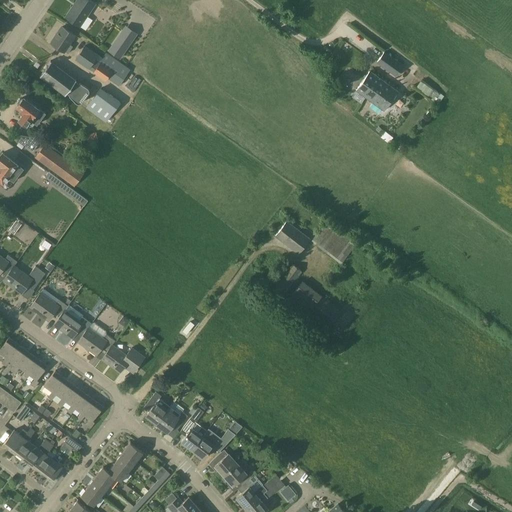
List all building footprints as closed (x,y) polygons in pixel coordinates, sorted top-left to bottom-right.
[(90,0),(77,0),(66,17),(80,26),(95,4),(90,0)] [(68,53),(73,46),(69,44),(75,35),(62,26),(51,43),(64,51),(64,50),(68,53)] [(120,33),(108,50),(120,59),(132,41),(120,33)] [(108,77),(119,85),(130,70),(106,53),(102,59),(85,46),(77,58),(106,80),(108,77)] [(376,63),(386,70),(394,58),(384,51),(376,63)] [(394,58),(386,70),(395,76),(403,65),(394,58)] [(78,85),(74,82),(76,80),(51,62),(41,76),(66,94),(67,92),(71,95),(70,97),(78,104),(79,104),(80,104),(89,91),(89,90),(89,89),(80,84),(78,85)] [(356,90),(366,97),(379,79),(369,71),(356,90)] [(398,92),(379,79),(366,97),(373,102),(369,107),(378,114),(382,108),(384,110),(398,92)] [(415,87),(438,104),(444,96),(421,80),(415,87)] [(106,123),(121,102),(101,88),(86,108),(106,123)] [(46,113),(39,108),(24,97),(17,106),(21,110),(20,112),(22,114),(19,119),(27,125),(29,122),(30,124),(32,121),(37,125),(46,113)] [(89,134),(91,143),(98,141),(96,133),(89,134)] [(34,137),(27,147),(32,150),(33,151),(41,139),(35,136),(34,137)] [(35,157),(74,186),(84,173),(45,144),(35,157)] [(0,180),(3,183),(7,177),(14,182),(18,175),(23,168),(14,162),(2,153),(0,155),(0,180)] [(87,200),(48,172),(45,177),(84,205),(87,200)] [(14,234),(21,222),(15,219),(9,231),(14,234)] [(287,221),(275,236),(298,253),(310,239),(287,221)] [(327,222),(323,227),(313,240),(342,261),(356,243),(327,222)] [(0,273),(4,268),(9,272),(14,265),(14,266),(17,261),(8,254),(5,259),(0,255),(0,273)] [(49,262),(45,267),(50,271),(54,266),(49,262)] [(293,264),(285,274),(270,294),(279,301),(293,283),(299,276),(299,275),(302,271),(300,270),(293,264)] [(3,280),(22,293),(28,285),(33,289),(45,273),(35,266),(28,276),(14,266),(14,265),(9,272),(3,280)] [(342,311),(334,304),(322,295),(303,280),(289,299),(308,314),(312,317),(327,329),(329,327),(342,311)] [(55,312),(60,316),(64,310),(65,310),(68,305),(71,301),(68,299),(65,303),(59,299),(55,303),(41,292),(30,306),(49,320),(55,312)] [(54,324),(73,337),(78,329),(84,333),(88,327),(92,323),(82,316),(82,313),(70,305),(68,305),(65,310),(64,310),(60,316),(54,324)] [(123,316),(119,322),(125,327),(129,320),(123,316)] [(190,321),(182,331),(186,334),(194,324),(190,321)] [(84,333),(78,341),(96,355),(102,347),(107,350),(112,344),(112,345),(115,340),(106,333),(106,331),(94,322),(92,323),(88,327),(84,333)] [(6,366),(10,360),(21,346),(9,337),(10,336),(9,336),(0,348),(0,353),(6,357),(2,363),(6,366)] [(126,355),(112,345),(112,344),(107,350),(102,358),(120,372),(125,365),(134,371),(144,356),(131,347),(126,355)] [(30,353),(21,346),(10,360),(15,364),(11,370),(16,373),(19,367),(30,353)] [(40,360),(30,353),(19,367),(25,371),(21,377),(25,380),(29,374),(40,360)] [(47,365),(40,360),(29,374),(35,378),(31,384),(35,387),(39,381),(37,380),(48,365),(48,364),(47,365)] [(52,400),(56,394),(67,380),(55,371),(56,370),(55,370),(44,385),(52,391),(48,397),(52,400)] [(76,387),(67,380),(56,394),(62,398),(58,404),(62,407),(66,401),(76,387)] [(86,394),(76,387),(66,401),(71,405),(67,411),(71,414),(75,408),(86,394)] [(11,394),(6,391),(0,399),(0,401),(4,404),(11,394)] [(146,415),(156,423),(170,406),(159,398),(161,395),(156,391),(143,407),(149,411),(146,415)] [(16,398),(11,394),(4,404),(9,408),(16,398)] [(95,401),(86,394),(75,408),(81,412),(77,418),(81,421),(85,415),(95,401)] [(16,398),(9,408),(14,412),(21,402),(16,398)] [(103,406),(95,401),(85,415),(90,419),(86,425),(90,428),(95,422),(93,421),(104,405),(103,405),(103,406)] [(21,421),(30,408),(25,405),(16,417),(21,421)] [(180,413),(170,406),(156,423),(167,432),(172,426),(177,430),(188,415),(182,411),(180,413)] [(198,407),(190,418),(196,422),(204,411),(198,407)] [(187,445),(190,447),(189,448),(192,450),(207,431),(202,427),(197,432),(191,428),(196,422),(190,418),(181,429),(187,434),(181,441),(182,441),(181,443),(185,447),(187,445)] [(23,437),(12,452),(16,455),(17,453),(23,458),(33,444),(28,440),(35,431),(30,428),(27,432),(23,437)] [(8,450),(12,452),(23,437),(27,432),(22,429),(19,433),(14,430),(4,443),(10,448),(8,450)] [(194,452),(195,451),(198,453),(196,455),(202,459),(203,457),(204,458),(213,445),(220,450),(235,434),(228,429),(221,439),(208,429),(207,431),(192,450),(194,452)] [(68,437),(65,442),(71,446),(78,451),(82,446),(68,437)] [(33,444),(23,458),(29,462),(27,464),(31,467),(50,442),(45,439),(38,448),(33,444)] [(50,442),(31,467),(35,470),(36,467),(42,472),(52,458),(47,454),(50,450),(54,445),(53,445),(50,442)] [(130,442),(123,452),(135,462),(143,452),(130,442)] [(209,463),(214,469),(217,467),(224,475),(237,463),(228,453),(228,454),(224,449),(213,459),(209,463)] [(123,452),(116,461),(128,471),(135,462),(123,452)] [(52,458),(42,472),(48,476),(46,478),(50,481),(54,477),(58,471),(61,473),(66,466),(63,464),(62,466),(58,462),(58,461),(54,458),(53,458),(52,459),(52,458)] [(237,463),(224,475),(231,483),(228,485),(234,492),(237,489),(250,478),(246,473),(243,469),(248,465),(242,459),(237,463)] [(116,461),(109,471),(108,471),(115,476),(115,477),(121,481),(128,471),(116,461)] [(154,475),(158,480),(161,483),(170,474),(162,466),(154,475)] [(103,467),(96,476),(108,486),(115,477),(115,476),(108,471),(109,471),(103,467)] [(236,497),(246,508),(258,497),(264,493),(275,483),(280,479),(276,474),(263,485),(254,474),(250,478),(237,489),(241,493),(236,497)] [(96,476),(88,486),(101,495),(108,486),(96,476)] [(275,483),(264,493),(268,498),(284,484),(280,479),(275,483)] [(150,488),(153,491),(161,483),(158,480),(155,483),(150,488)] [(93,505),(101,495),(88,486),(81,496),(93,505)] [(145,500),(153,491),(150,488),(144,495),(142,497),(145,500)] [(258,497),(246,508),(249,511),(263,511),(267,508),(262,502),(268,498),(264,493),(258,497)] [(191,511),(198,507),(189,497),(183,502),(178,496),(167,505),(172,511),(191,511)] [(142,497),(133,506),(137,509),(145,500),(142,497)] [(77,500),(70,510),(72,511),(88,511),(90,510),(77,500)]
